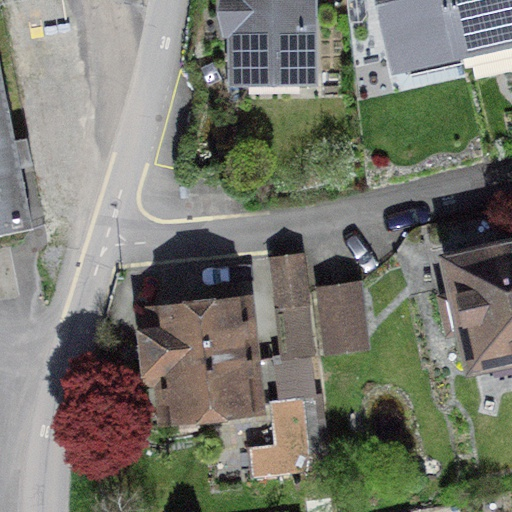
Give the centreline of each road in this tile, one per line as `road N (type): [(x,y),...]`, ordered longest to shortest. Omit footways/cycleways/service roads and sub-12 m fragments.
road 1 (residential): [(96,238),(197,241),(511,178)]
road 2 (residential): [(96,238),(44,511)]
road 3 (residential): [(147,0),(96,238)]
